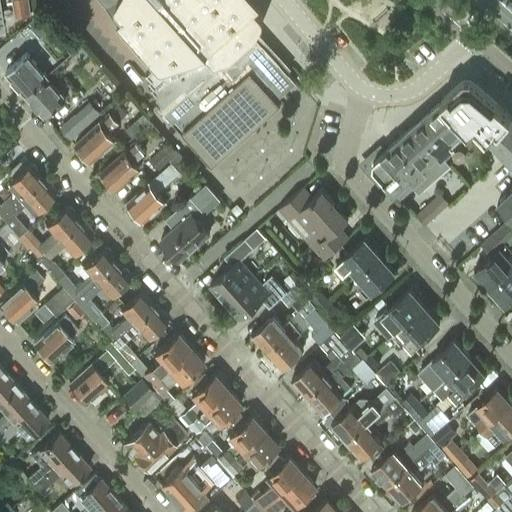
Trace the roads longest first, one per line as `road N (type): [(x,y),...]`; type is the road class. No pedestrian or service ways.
road 1 (residential): [(382,511),(0,84)]
road 2 (residential): [(511,358),(341,161),(362,91)]
road 3 (residential): [(167,511),(0,321)]
road 4 (residential): [(362,91),(404,94),(471,37),(511,72)]
road 5 (residential): [(362,91),(282,0)]
